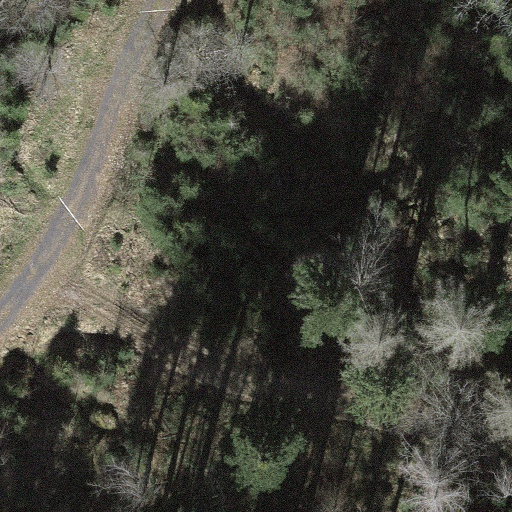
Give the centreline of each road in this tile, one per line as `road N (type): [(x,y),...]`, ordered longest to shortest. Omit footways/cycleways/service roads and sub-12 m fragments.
road 1 (track): [(406,511),(278,322),(168,126),(160,23),(170,0)]
road 2 (track): [(148,0),(130,28),(38,299),(0,338)]
